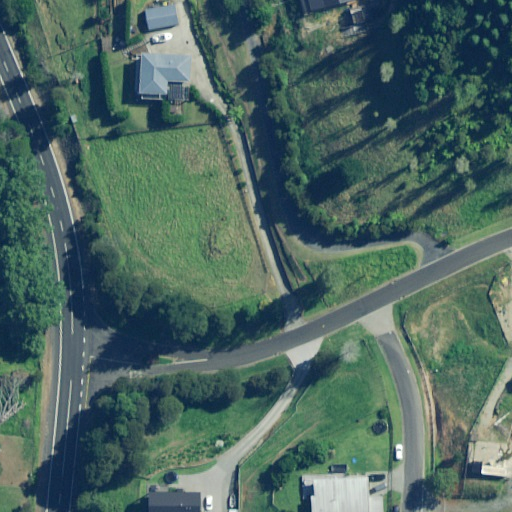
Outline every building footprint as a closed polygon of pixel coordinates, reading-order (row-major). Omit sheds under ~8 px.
[(308,0),(312,12),(352,0),(308,0)] [(149,30),(178,24),(175,5),(145,10),(149,30)] [(189,82),(191,56),(141,54),(139,93),(167,95),(167,81),(189,82)] [(511,447),(472,444),(470,473),(511,476),(511,447)] [(369,498),(368,476),(313,478),(314,496),(310,496),(311,511),(383,511),(382,497),(369,498)] [(144,511),(200,511),(201,492),(145,492),(144,511)]
